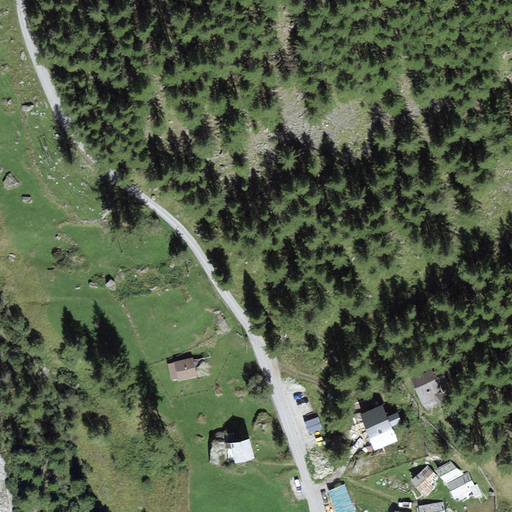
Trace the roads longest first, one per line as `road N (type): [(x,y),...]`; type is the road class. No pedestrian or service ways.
road 1 (unclassified): [(21,0),(36,58),(75,134),(173,223),(235,296),(295,441),(314,511)]
road 2 (track): [(310,492),(341,477),(360,446),(345,414),(367,404)]
